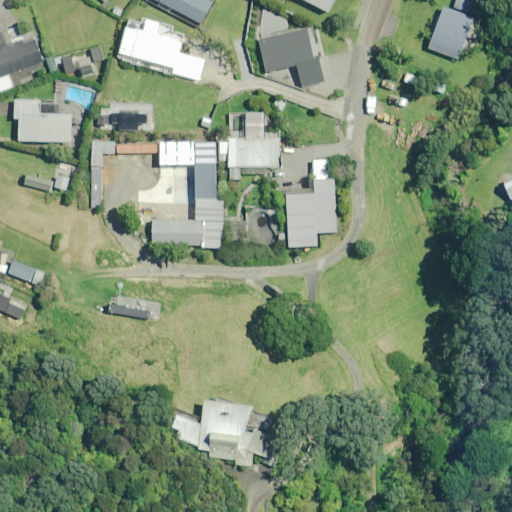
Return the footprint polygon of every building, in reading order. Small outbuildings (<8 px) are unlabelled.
[(214,3),(208,0),(162,0),(161,2),(203,24),(214,3)] [(302,0),(329,13),(335,0),(302,0)] [(455,10),(447,7),(431,49),(461,60),(477,18),(471,16),(475,5),(476,3),(468,0),(458,0),(455,8),(455,10)] [(173,32),(175,27),(145,18),(143,24),(131,20),(122,54),(176,69),(174,74),(201,82),(207,61),(181,53),(186,36),(173,32)] [(316,58),(310,29),(262,40),(269,73),(300,66),(305,89),(327,84),(321,57),(316,58)] [(0,79),(45,63),(37,38),(0,50),(0,79)] [(103,47),(93,50),(97,63),(107,60),(103,47)] [(78,72),(74,55),(56,59),(57,65),(66,63),(68,74),(78,72)] [(94,65),(82,69),(85,80),(98,75),(94,65)] [(74,116),(61,115),(61,105),(42,104),(42,102),(17,100),(16,120),(22,120),(21,141),(73,143),(74,116)] [(281,168),(281,140),(265,140),(265,113),(247,113),(247,140),(231,140),(222,140),(222,161),(231,161),(231,180),(242,180),(242,168),(281,168)] [(112,115),(100,114),(100,126),(111,126),(112,115)] [(117,143),(94,142),(93,208),(101,208),(103,154),(116,154),(117,143)] [(173,147),(138,146),(138,154),(173,155),(173,147)] [(156,221),(155,245),(204,246),(226,246),(227,201),(218,201),(218,149),(199,149),(198,200),(198,222),(186,221),(156,221)] [(339,233),(336,160),(315,161),(316,190),(289,191),(291,248),(319,247),(319,234),(339,233)] [(54,187),(68,191),(70,180),(74,181),(77,168),(60,164),(54,187)] [(54,183),(31,176),(28,186),(51,193),(54,183)] [(7,265),(11,255),(0,250),(0,246),(2,241),(0,240),(0,273),(5,275),(9,266),(7,265)] [(48,274),(16,261),(10,274),(43,287),(48,274)] [(254,436),(246,435),(256,407),(207,401),(203,428),(179,414),(170,430),(201,447),(200,449),(214,451),(213,457),(237,460),(236,466),(256,469),(257,461),(277,468),(288,439),(257,428),(254,436)]
